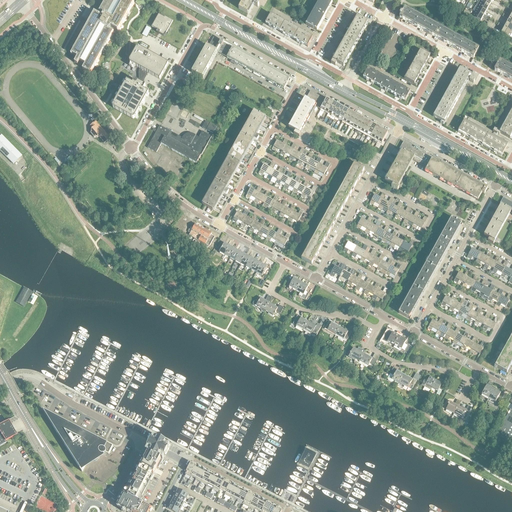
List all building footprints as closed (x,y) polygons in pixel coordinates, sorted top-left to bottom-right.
[(100,12),(103,13),(107,16),(115,0),(106,0),(106,1),(105,1),(101,8),(102,8),(100,12)] [(133,3),(128,0),(125,0),(110,26),(117,30),(119,27),(120,27),(124,20),(123,20),(127,13),(127,14),(132,6),(131,6),(133,3)] [(243,0),(238,9),(247,14),(253,4),(258,7),(259,4),(254,1),(255,0),(243,0)] [(317,31),(323,20),(333,2),(329,0),(319,0),(306,24),(317,31)] [(489,8),(489,9),(491,10),(492,9),(492,8),(490,6),(489,5),(491,3),(485,0),(478,0),(478,1),(478,0),(477,1),(489,8)] [(478,2),(476,6),(486,12),(487,9),(489,9),(489,8),(477,1),(477,2),(478,2)] [(485,14),(486,12),(476,6),(473,10),(475,12),(484,17),(485,15),(485,14)] [(408,22),(414,26),(419,16),(405,8),(402,13),(401,12),(400,14),(401,15),(399,17),(405,21),(404,23),(407,24),(408,22)] [(486,19),(487,18),(488,17),(485,15),(484,17),(475,12),(472,17),(470,16),(469,19),(474,22),(476,19),(480,21),(482,18),(483,18),(486,20),(486,19)] [(71,54),(77,57),(79,58),(102,17),(94,13),(71,54)] [(265,23),(271,27),(279,31),(285,22),(271,14),(265,23)] [(158,15),(152,27),(157,30),(156,32),(163,36),(164,36),(165,35),(173,21),(165,17),(164,18),(158,15)] [(368,22),(357,16),(333,60),(332,60),(331,63),(335,66),(336,65),(340,68),(341,65),(343,66),(368,22)] [(427,20),(419,16),(414,26),(420,29),(419,31),(422,33),(423,31),(429,34),(434,24),(427,20)] [(279,31),(294,39),(299,30),(285,22),(279,31)] [(449,32),(434,24),(429,34),(435,37),(434,39),(437,40),(438,39),(444,42),(449,32)] [(110,35),(112,31),(105,28),(82,69),(89,73),(91,69),(92,70),(96,62),(95,62),(99,56),(103,49),(106,42),(107,42),(111,35),(110,35)] [(509,37),(511,32),(511,31),(504,28),(501,33),(509,37)] [(313,37),(299,30),(294,39),(308,47),(313,37)] [(464,41),(449,32),(444,42),(450,45),(449,47),(452,49),(453,47),(458,50),(464,41)] [(218,52),(227,57),(284,89),(290,79),(233,48),(232,48),(223,43),(224,42),(221,40),(220,41),(213,38),(208,47),(218,52)] [(479,49),(464,41),(458,50),(464,54),(463,55),(466,57),(467,55),(473,59),(479,49)] [(206,46),(192,73),(203,79),(218,52),(206,46)] [(136,49),(133,53),(130,60),(129,61),(130,63),(131,64),(140,69),(139,71),(138,73),(139,78),(138,80),(138,82),(135,80),(133,84),(127,81),(112,106),(112,107),(113,108),(132,119),(133,119),(134,118),(149,92),(144,89),(145,87),(141,84),(148,73),(160,80),(168,64),(139,48),(138,48),(137,48),(136,49)] [(420,50),(412,64),(422,70),(430,56),(420,50)] [(511,72),(511,67),(499,60),(494,70),(501,74),(500,75),(502,76),(503,75),(509,78),(511,72)] [(414,84),(419,76),(422,70),(412,64),(404,79),(414,84)] [(377,86),(382,76),(368,68),(363,78),(377,86)] [(445,123),(469,79),(470,80),(469,81),(473,83),(475,80),(471,78),(470,78),(471,75),(460,69),(433,117),(437,119),(442,121),(441,123),(444,125),(445,123)] [(396,84),(382,76),(377,86),(391,93),(396,84)] [(391,93),(397,96),(405,101),(410,91),(396,84),(391,93)] [(305,98),(317,105),(316,106),(321,109),(321,110),(327,99),(326,100),(310,91),(306,99),(305,98)] [(289,127),(295,131),(294,133),(299,136),(301,134),(299,133),(314,106),(315,107),(316,106),(317,105),(305,98),(289,127)] [(321,110),(324,112),(330,101),(327,99),(321,110)] [(324,112),(328,114),(334,103),(330,101),(324,112)] [(328,114),(331,116),(337,105),(334,103),(328,114)] [(331,116),(335,118),(341,107),(337,105),(331,116)] [(335,118),(339,120),(345,109),(341,107),(335,118)] [(348,111),(345,109),(339,120),(342,121),(348,111)] [(511,133),(511,109),(500,132),(494,129),(493,131),(499,135),(500,133),(510,138),(511,133)] [(342,121),(346,124),(352,113),(348,111),(342,121)] [(203,205),(204,205),(213,210),(222,194),(226,196),(227,194),(226,194),(228,191),(225,189),(252,140),(256,142),(259,136),(255,134),(265,117),(255,112),(203,205)] [(346,124),(350,126),(356,115),(352,113),(346,124)] [(350,126),(353,128),(359,117),(356,115),(350,126)] [(353,128),(357,130),(363,119),(359,117),(353,128)] [(366,121),(363,119),(357,130),(360,131),(366,121)] [(458,131),(459,131),(502,155),(508,145),(464,120),(458,131)] [(104,143),(108,140),(110,138),(96,121),(90,126),(92,128),(91,133),(93,136),(94,137),(99,137),(104,143)] [(213,134),(217,127),(206,121),(202,127),(213,134)] [(360,131),(364,133),(370,123),(366,121),(360,131)] [(364,133),(367,135),(373,125),(370,123),(364,133)] [(199,137),(194,135),(193,134),(192,134),(191,134),(190,134),(189,134),(188,134),(187,134),(186,134),(186,135),(185,135),(184,136),(183,137),(182,138),(182,137),(181,137),(172,132),(160,125),(147,148),(156,153),(161,144),(196,164),(197,162),(198,160),(199,158),(200,157),(200,156),(201,155),(203,152),(206,146),(207,146),(210,140),(212,137),(204,132),(204,133),(202,132),(200,135),(200,136),(199,137)] [(367,135),(371,137),(377,127),(373,125),(367,135)] [(371,137),(374,139),(380,129),(377,127),(371,137)] [(374,139),(378,141),(384,131),(380,129),(374,139)] [(388,133),(384,131),(378,141),(382,143),(388,133)] [(0,136),(0,150),(13,164),(22,155),(1,135),(0,136)] [(288,141),(285,139),(282,144),(277,141),(272,150),(276,152),(277,148),(282,151),(285,146),(288,141)] [(427,168),(432,159),(432,158),(403,142),(399,149),(402,151),(414,157),(413,160),(427,168)] [(285,146),(282,151),(280,154),(284,156),(286,153),(290,156),(293,150),(294,150),(296,145),(293,144),(291,149),(285,146)] [(305,150),(302,148),(299,153),(294,150),(293,150),(290,156),(288,159),(292,161),(294,158),(299,160),(298,161),(299,161),(302,155),(305,150)] [(391,187),(393,188),(397,191),(399,188),(398,187),(413,160),(414,157),(402,151),(385,181),(392,185),(391,187)] [(305,168),(306,168),(307,165),(310,160),(313,155),(310,153),(307,158),(302,155),(299,161),(298,161),(297,163),(301,166),(303,162),(307,165),(305,168)] [(314,173),(315,170),(316,170),(319,164),(322,159),(319,158),(316,163),(310,160),(307,165),(306,168),(309,170),(311,167),(315,170),(314,173)] [(484,194),(487,188),(485,186),(484,188),(432,159),(427,168),(425,171),(477,200),(482,193),(484,194)] [(319,172),(324,174),(330,164),(327,162),(324,167),(319,164),(316,170),(315,170),(314,173),(318,175),(319,172)] [(272,169),(275,164),(272,163),(269,168),(263,165),(259,173),(262,175),(264,172),(269,175),(272,169)] [(354,164),(345,180),(355,185),(364,169),(362,168),(362,167),(361,166),(360,167),(354,164)] [(280,174),(283,169),(280,167),(277,172),(272,169),(269,175),(267,178),(271,180),(273,177),(277,179),(280,174)] [(286,177),(280,174),(277,179),(275,183),(279,185),(281,182),(285,184),(286,184),(289,179),(292,174),(289,172),(286,177)] [(294,182),(289,179),(286,184),(285,184),(284,187),(288,189),(289,186),(294,189),(292,192),(294,189),(297,183),(300,178),(297,177),(294,182)] [(347,201),(355,185),(345,180),(337,196),(347,201)] [(303,186),(297,183),(294,189),(292,192),(296,194),(298,191),(302,193),(302,194),(303,194),(306,188),(308,183),(305,181),(303,186)] [(259,193),(262,188),(259,186),(256,191),(250,188),(245,197),(249,199),(251,196),(256,198),(256,199),(259,193)] [(311,191),(306,188),(303,194),(302,194),(300,197),(304,199),(306,195),(311,198),(317,188),(314,186),(311,191)] [(270,193),(267,191),(264,196),(259,193),(256,199),(256,198),(254,202),(258,204),(259,201),(264,203),(267,198),(270,193)] [(380,205),(383,200),(385,195),(382,193),(380,198),(374,195),(369,204),(373,206),(375,203),(379,205),(378,208),(380,205)] [(275,202),(276,202),(278,197),(275,196),(273,201),(267,198),(264,203),(262,206),(266,208),(268,205),(272,208),(275,202)] [(338,217),(347,201),(337,196),(328,211),(338,217)] [(386,213),(388,210),(391,204),(394,199),(391,198),(388,203),(383,200),(380,205),(378,208),(381,210),(383,207),(388,210),(386,213)] [(510,213),(511,213),(511,202),(503,198),(499,204),(501,205),(511,210),(510,213)] [(281,205),(276,202),(275,202),(272,208),(271,211),(274,213),(276,210),(281,212),(279,216),(281,213),(284,207),(287,202),(284,200),(281,205)] [(388,210),(386,213),(390,215),(392,212),(396,214),(396,215),(399,209),(402,204),(399,202),(396,207),(391,204),(388,210)] [(281,213),(279,216),(283,218),(285,215),(289,217),(289,218),(292,212),(295,207),(292,205),(289,210),(284,207),(281,213)] [(510,213),(511,210),(501,205),(484,236),(489,239),(488,241),(493,244),(495,241),(493,240),(509,212),(510,213)] [(403,222),(405,219),(408,214),(411,209),(408,207),(405,212),(399,209),(396,215),(396,214),(394,218),(398,220),(400,216),(405,219),(403,222)] [(238,220),(242,222),(245,217),(246,217),(248,212),(245,210),(243,215),(237,212),(232,221),(236,223),(238,220)] [(293,219),(298,222),(304,211),(301,210),(298,215),(292,212),(289,218),(289,217),(287,220),(291,222),(293,219)] [(329,233),(338,217),(328,211),(319,227),(329,233)] [(414,224),(417,219),(416,218),(419,213),(416,212),(413,217),(408,214),(405,219),(403,222),(407,224),(408,221),(413,224),(411,227),(412,227),(413,224),(414,224)] [(249,230),(254,221),(257,216),(254,215),(251,220),(246,217),(245,217),(242,222),(241,225),(244,228),(246,224),(251,227),(249,230)] [(417,226),(422,228),(427,218),(424,216),(422,221),(417,219),(414,224),(413,224),(412,227),(415,229),(417,226)] [(362,226),(366,229),(370,223),(372,218),(369,217),(367,222),(361,219),(356,227),(360,229),(362,226)] [(399,313),(410,319),(463,224),(451,218),(399,313)] [(254,221),(249,230),(253,232),(255,229),(259,232),(262,226),(265,221),(262,219),(259,224),(254,221)] [(375,234),(378,228),(381,223),(378,221),(377,222),(375,220),(374,223),(376,224),(375,226),(370,223),(366,229),(364,232),(368,234),(370,231),(375,233),(373,237),(375,234)] [(178,221),(172,232),(200,249),(206,238),(178,221)] [(268,237),(271,231),(274,226),(271,224),(268,229),(262,226),(259,232),(257,235),(261,237),(263,234),(268,236),(267,236),(268,237)] [(383,231),(378,228),(375,234),(373,237),(377,239),(378,236),(383,238),(386,233),(389,228),(386,226),(383,231)] [(320,249),(329,233),(319,227),(310,243),(320,249)] [(271,238),(276,241),(279,235),(282,230),(279,229),(276,234),(271,231),(268,237),(267,236),(266,239),(270,242),(271,238)] [(383,238),(381,241),(385,243),(387,240),(391,243),(390,246),(392,243),(395,237),(397,232),(394,231),(392,236),(386,233),(383,238)] [(280,243),(285,246),(290,235),(287,233),(285,238),(279,235),(276,241),(274,244),(278,246),(280,243)] [(400,240),(395,237),(392,243),(390,246),(393,248),(395,245),(400,247),(398,251),(400,248),(403,242),(406,237),(403,235),(400,240)] [(414,242),(411,240),(409,245),(403,242),(400,248),(398,251),(402,253),(404,250),(408,252),(414,242)] [(359,242),(356,241),(353,245),(348,242),(343,251),(347,253),(348,250),(353,253),(351,256),(353,253),(356,247),(357,247),(356,247),(359,242)] [(219,252),(225,255),(230,246),(224,243),(219,252)] [(301,259),(307,262),(311,265),(320,249),(310,243),(301,259)] [(365,252),(367,247),(364,245),(362,250),(357,247),(356,247),(353,253),(351,256),(355,258),(357,255),(361,257),(360,260),(360,261),(362,257),(365,252)] [(225,255),(230,258),(235,249),(230,246),(225,255)] [(477,259),(480,254),(483,249),(480,247),(477,252),(471,249),(467,258),(470,260),(472,257),(477,259),(475,262),(475,263),(477,259)] [(240,252),(235,249),(230,258),(235,261),(240,252)] [(373,256),(376,251),(373,250),(370,255),(365,252),(362,257),(360,261),(364,263),(365,259),(370,262),(368,265),(370,262),(373,257),(373,256)] [(246,255),(240,252),(235,261),(241,264),(246,255)] [(483,267),(484,267),(485,264),(486,264),(488,259),(489,259),(489,258),(491,253),(488,252),(486,257),(480,254),(477,259),(475,263),(479,265),(481,261),(485,264),(483,267)] [(382,261),(384,256),(381,254),(379,259),(373,257),(370,262),(368,265),(372,267),(374,264),(378,267),(379,267),(382,261)] [(251,258),(246,255),(241,264),(246,267),(251,258)] [(485,264),(484,267),(487,269),(489,266),(494,269),(492,272),(494,269),(497,263),(500,258),(497,257),(494,261),(489,259),(488,259),(486,264),(485,264)] [(256,261),(251,258),(246,267),(251,270),(256,261)] [(390,266),(393,261),(390,259),(387,264),(382,261),(379,267),(378,267),(376,270),(380,272),(382,269),(387,271),(385,274),(385,275),(387,271),(390,266)] [(251,270),(256,273),(261,264),(256,261),(251,270)] [(505,268),(508,263),(505,261),(502,266),(497,263),(494,269),(492,272),(496,274),(497,271),(502,273),(500,276),(501,277),(502,273),(505,268)] [(267,267),(261,264),(256,273),(262,276),(267,267)] [(346,266),(343,264),(340,269),(335,266),(330,275),(334,277),(335,274),(340,276),(343,271),(346,266)] [(387,271),(385,275),(389,277),(390,273),(395,276),(401,265),(398,264),(395,269),(390,266),(387,271)] [(511,268),(511,271),(505,268),(502,273),(501,277),(504,278),(506,275),(510,278),(509,281),(511,278),(511,275),(511,268)] [(351,275),(352,276),(354,271),(351,269),(349,274),(343,271),(340,276),(338,279),(342,282),(344,278),(348,281),(351,275)] [(464,283),(467,278),(470,273),(467,271),(464,276),(458,273),(453,281),(457,284),(459,280),(464,283)] [(357,279),(352,276),(351,275),(348,281),(346,284),(350,286),(352,283),(357,286),(360,280),(363,275),(360,274),(357,279)] [(467,285),(472,288),(475,282),(478,277),(475,276),(472,281),(467,278),(464,283),(462,286),(466,288),(467,285)] [(371,280),(368,278),(365,283),(360,280),(357,286),(355,289),(359,291),(361,288),(365,290),(368,285),(371,280)] [(292,289),(296,291),(301,282),(294,279),(293,281),(291,280),(286,289),(291,292),(292,289)] [(481,293),(484,287),(486,282),(484,280),(481,285),(475,282),(472,288),(470,291),(474,293),(476,290),(480,292),(479,295),(479,296),(481,293)] [(308,286),(301,282),(296,291),(299,293),(298,296),(305,300),(309,293),(305,291),(308,286)] [(377,290),(380,285),(377,283),(374,288),(368,285),(365,290),(363,293),(367,296),(369,292),(373,295),(374,295),(377,290)] [(495,287),(492,285),(489,290),(484,287),(481,293),(479,296),(483,298),(484,294),(489,297),(487,300),(489,297),(492,292),(492,291),(495,287)] [(16,302),(23,307),(32,292),(24,287),(16,302)] [(388,289),(385,288),(382,293),(377,290),(374,295),(373,295),(372,298),(376,300),(377,297),(382,300),(388,289)] [(503,291),(500,290),(498,295),(492,292),(489,297),(487,300),(491,302),(493,299),(497,302),(495,305),(496,305),(497,302),(501,296),(503,291)] [(511,296),(509,294),(506,299),(501,296),(497,302),(496,305),(499,307),(501,304),(506,306),(511,296)] [(265,310),(269,303),(272,297),(268,295),(265,301),(260,298),(258,302),(257,301),(255,301),(254,301),(253,303),(253,304),(253,305),(254,306),(261,309),(261,311),(264,313),(265,310)] [(457,296),(454,295),(451,300),(445,296),(440,305),(444,307),(446,304),(451,307),(449,310),(451,307),(454,301),(457,296)] [(462,306),(465,301),(462,299),(459,304),(454,301),(451,307),(449,310),(453,312),(454,309),(459,311),(457,314),(457,315),(459,312),(462,306)] [(277,308),(269,303),(265,310),(269,313),(268,314),(273,317),(276,311),(279,313),(282,308),(278,306),(277,308)] [(466,319),(467,316),(468,316),(471,311),(473,306),(470,304),(468,309),(462,306),(459,312),(457,315),(461,317),(463,313),(467,316),(466,319)] [(474,324),(479,315),(482,310),(479,309),(476,314),(471,311),(468,316),(467,316),(466,319),(469,321),(471,318),(476,321),(474,324)] [(490,315),(487,313),(484,318),(479,315),(474,324),(478,326),(480,323),(484,325),(482,328),(483,329),(487,320),(490,315)] [(296,326),(303,330),(308,322),(301,318),(302,317),(298,315),(294,323),(297,324),(296,326)] [(443,320),(440,318),(438,323),(432,320),(427,329),(431,331),(433,328),(437,330),(437,331),(438,331),(440,325),(441,325),(443,320)] [(493,323),(487,320),(483,329),(486,331),(488,327),(493,330),(499,320),(496,318),(493,323)] [(327,330),(336,335),(340,327),(332,323),(332,321),(329,320),(325,327),(328,329),(327,330)] [(312,324),(308,322),(303,330),(312,334),(312,333),(315,334),(319,327),(313,323),(312,324)] [(438,331),(437,331),(436,334),(439,336),(441,333),(446,335),(449,330),(452,325),(449,323),(446,328),(441,325),(440,325),(438,331)] [(348,332),(340,327),(336,335),(344,339),(344,338),(347,339),(351,332),(348,330),(348,332)] [(454,340),(457,334),(460,329),(457,328),(454,333),(449,330),(446,335),(444,338),(448,340),(450,337),(454,340)] [(390,344),(394,346),(400,336),(392,332),(385,343),(390,345),(390,344)] [(466,339),(469,334),(466,332),(463,337),(457,334),(454,340),(452,343),(456,345),(458,342),(462,344),(461,348),(463,345),(466,339)] [(511,335),(506,345),(507,346),(496,367),(506,373),(507,373),(505,372),(511,360),(511,335)] [(406,340),(400,336),(394,346),(397,348),(396,349),(404,353),(407,347),(404,345),(406,340)] [(471,342),(466,339),(463,345),(461,348),(465,350),(466,347),(471,349),(469,352),(471,349),(474,344),(475,344),(474,344),(477,339),(474,337),(471,342)] [(475,351),(480,354),(485,343),(482,342),(480,347),(475,344),(474,344),(471,349),(469,352),(473,354),(475,351)] [(359,361),(363,354),(365,351),(358,347),(357,350),(353,348),(348,357),(355,360),(354,362),(354,364),(356,365),(357,365),(359,361)] [(372,359),(363,354),(359,361),(368,366),(369,364),(374,366),(377,360),(372,358),(372,359)] [(394,381),(399,383),(403,375),(396,371),(397,370),(393,367),(390,374),(387,378),(387,379),(387,380),(388,381),(390,382),(391,382),(392,382),(393,382),(393,381),(394,381)] [(412,380),(403,375),(399,383),(408,388),(411,390),(416,380),(413,378),(412,380)] [(421,385),(424,387),(430,390),(432,388),(436,381),(429,377),(428,380),(425,378),(421,385)] [(436,381),(432,388),(438,391),(436,394),(439,395),(443,388),(446,382),(443,380),(441,384),(436,381)] [(481,395),(489,399),(494,389),(486,385),(481,395)] [(500,393),(494,389),(489,399),(495,402),(494,404),(498,406),(501,400),(497,398),(500,393)] [(454,414),(458,406),(460,401),(457,399),(454,404),(449,401),(447,404),(448,405),(446,409),(454,414)] [(465,410),(458,406),(454,414),(462,419),(465,414),(467,415),(471,408),(468,406),(465,410)] [(113,447),(50,414),(49,414),(50,415),(48,418),(50,421),(50,422),(59,436),(59,435),(60,435),(63,439),(62,439),(61,439),(82,472),(86,464),(87,464),(88,463),(89,463),(91,462),(92,462),(93,461),(94,461),(95,461),(96,461),(97,461),(97,460),(97,459),(97,458),(98,457),(99,456),(100,455),(100,454),(101,454),(101,455),(102,455),(103,455),(104,455),(105,454),(106,454),(109,455),(113,447)] [(511,416),(511,417),(508,414),(495,436),(511,445),(511,416)] [(0,446),(6,443),(5,441),(13,437),(15,435),(7,421),(1,424),(0,424),(0,446)] [(164,457),(165,456),(164,456),(166,453),(168,449),(169,449),(168,449),(168,448),(170,446),(170,445),(169,445),(166,443),(166,442),(164,442),(159,439),(158,438),(158,439),(157,438),(154,437),(153,436),(153,437),(152,440),(151,440),(151,441),(150,444),(148,447),(147,447),(147,448),(146,451),(148,453),(126,495),(125,494),(124,494),(117,507),(126,511),(150,511),(152,509),(139,502),(150,480),(153,474),(154,472),(155,470),(156,469),(157,467),(158,468),(162,460),(163,459),(164,457)] [(315,455),(306,451),(299,463),(309,468),(315,455)] [(189,480),(194,470),(188,467),(184,477),(189,480)] [(194,483),(199,473),(194,470),(189,480),(194,483)] [(200,486),(205,476),(199,473),(194,483),(200,486)] [(205,488),(210,479),(205,476),(200,486),(205,488)] [(211,491),(216,482),(210,479),(205,488),(211,491)] [(215,494),(220,483),(216,482),(211,491),(215,494)] [(221,496),(226,486),(220,483),(215,494),(221,496)] [(227,499),(232,490),(226,486),(221,496),(227,499)] [(188,495),(178,489),(176,493),(186,499),(188,495)] [(232,490),(227,499),(233,502),(238,493),(232,490)] [(186,499),(176,493),(174,497),(184,502),(183,502),(185,498),(186,499)] [(239,506),(244,496),(238,493),(233,502),(239,506)] [(245,509),(250,499),(244,496),(239,506),(245,509)] [(184,502),(174,497),(172,501),(182,506),(184,502)] [(250,511),(251,511),(257,503),(250,499),(245,509),(250,511)] [(170,505),(180,510),(182,506),(172,501),(170,505)] [(259,511),(263,506),(257,503),(251,511),(259,511)]
